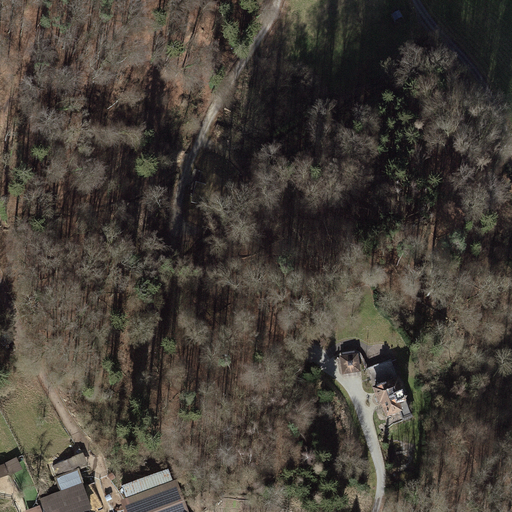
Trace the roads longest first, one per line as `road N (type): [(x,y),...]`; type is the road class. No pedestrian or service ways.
road 1 (track): [(275,0),(187,164),(176,213)]
road 2 (unclassified): [(511,143),(476,76),(417,0)]
